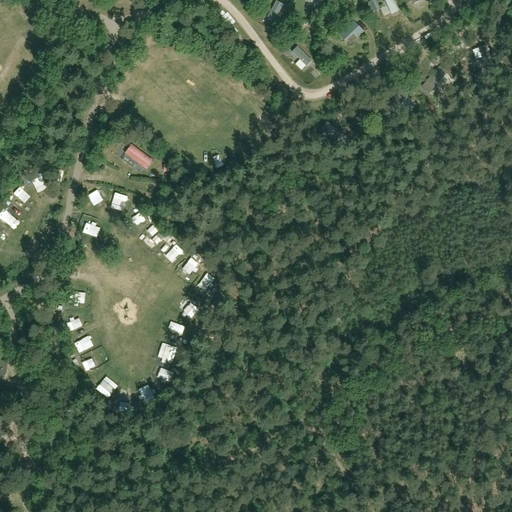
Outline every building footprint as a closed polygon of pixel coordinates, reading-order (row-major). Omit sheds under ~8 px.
[(317,69),(304,55),(298,60),(311,74),(317,69)] [(30,71),(40,71),(40,61),(30,61),(30,71)] [(294,69),(297,75),(303,71),(299,66),(294,69)] [(327,121),(320,131),(349,152),(356,143),(327,121)] [(133,168),(138,163),(147,169),(153,161),(132,146),(126,154),(127,155),(122,160),(133,168)] [(179,271),(200,284),(205,275),(184,263),(179,271)] [(5,483),(0,484),(0,499),(9,497),(5,483)]
